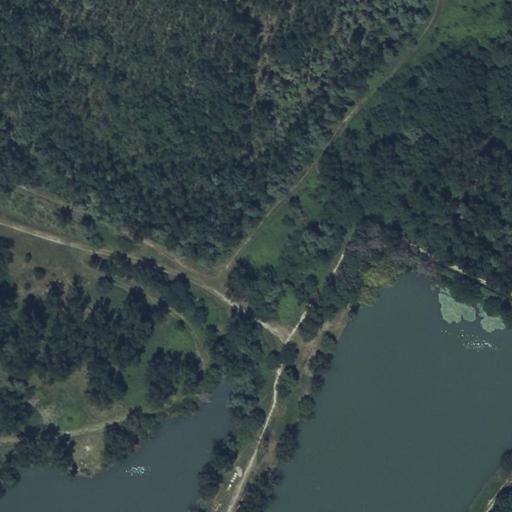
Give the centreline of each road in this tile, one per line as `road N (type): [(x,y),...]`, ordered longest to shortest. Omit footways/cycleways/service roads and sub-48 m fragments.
road 1 (track): [(227,511),(283,358),(279,333),(224,297),(228,269),(410,53),(434,0)]
road 2 (track): [(224,297),(140,260),(0,220)]
